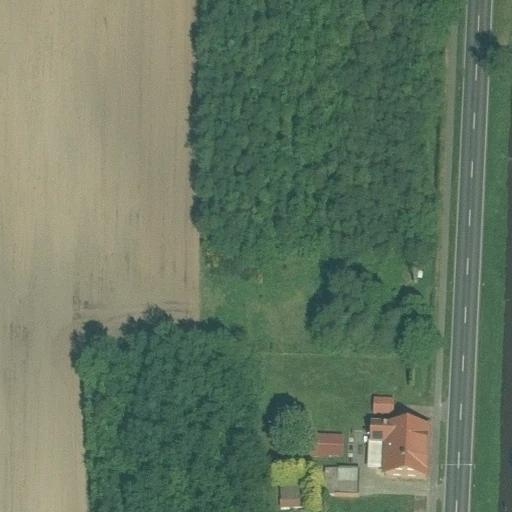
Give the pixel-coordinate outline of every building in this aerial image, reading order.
[(407,402),(381,400),(379,416),(406,417),(407,402)] [(433,480),(436,426),(378,424),(377,446),(390,447),(388,478),(433,480)] [(311,460),(345,460),(345,438),(311,438),(311,460)] [(327,472),(327,496),(359,496),(360,472),(327,472)] [(281,511),(309,511),(309,489),(282,489),(281,511)]
